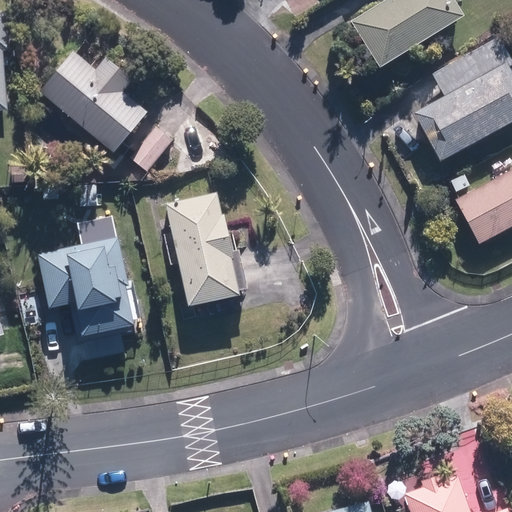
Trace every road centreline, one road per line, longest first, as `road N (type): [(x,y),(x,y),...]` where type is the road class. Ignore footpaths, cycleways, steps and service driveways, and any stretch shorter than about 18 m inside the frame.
road 1 (residential): [(411,372),(344,191),(259,65),(183,0)]
road 2 (residential): [(411,372),(192,437),(0,461)]
